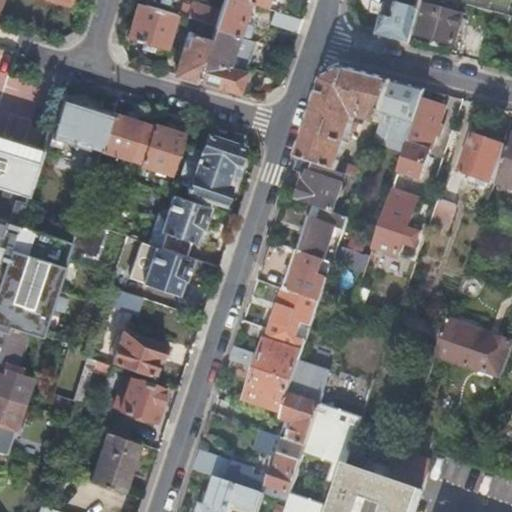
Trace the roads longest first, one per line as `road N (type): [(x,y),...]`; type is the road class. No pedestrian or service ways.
road 1 (residential): [(155,511),(284,123)]
road 2 (residential): [(511,91),(314,39)]
road 3 (residential): [(90,68),(284,123)]
